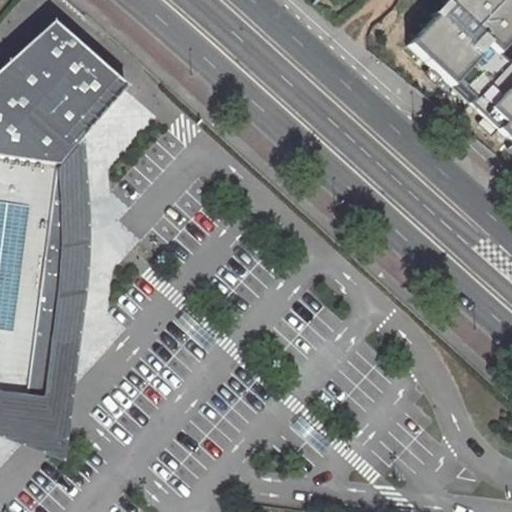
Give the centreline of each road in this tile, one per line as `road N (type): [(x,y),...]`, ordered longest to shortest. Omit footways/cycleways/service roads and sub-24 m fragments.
road 1 (primary): [(137,0),(511,331)]
road 2 (primary): [(511,237),(235,0)]
